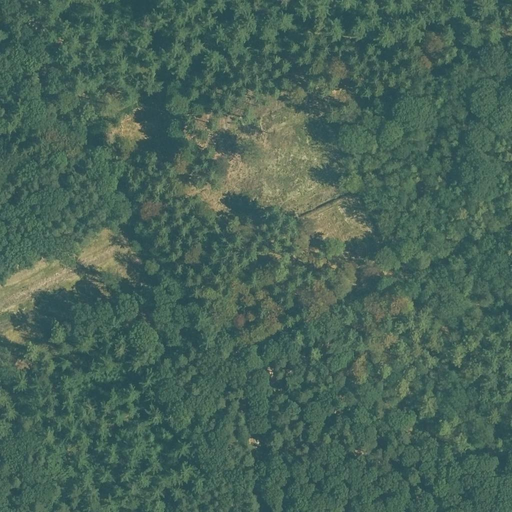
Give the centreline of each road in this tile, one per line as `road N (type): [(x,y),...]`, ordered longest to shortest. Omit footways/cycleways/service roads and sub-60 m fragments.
road 1 (track): [(16,0),(142,244),(243,354)]
road 2 (track): [(81,124),(295,25),(361,39),(414,30),(477,50)]
road 3 (track): [(406,279),(336,139),(337,119),(511,29)]
road 4 (track): [(0,500),(243,354)]
road 5 (track): [(243,354),(406,279)]
road 6 (track): [(243,354),(263,511)]
